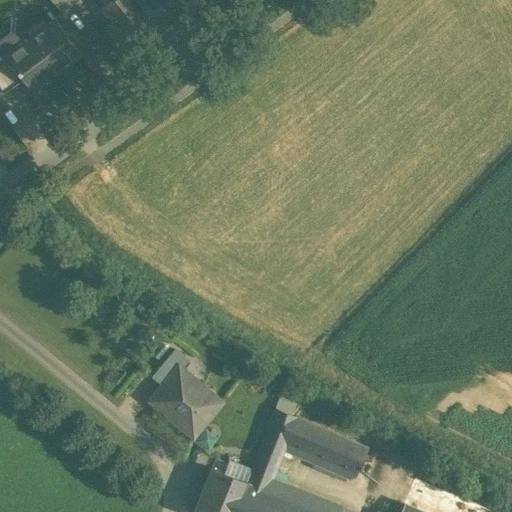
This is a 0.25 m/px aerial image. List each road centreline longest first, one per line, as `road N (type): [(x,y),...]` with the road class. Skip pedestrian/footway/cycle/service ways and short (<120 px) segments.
road 1 (tertiary): [(262,0),(0,194)]
road 2 (track): [(487,511),(403,473),(387,511)]
